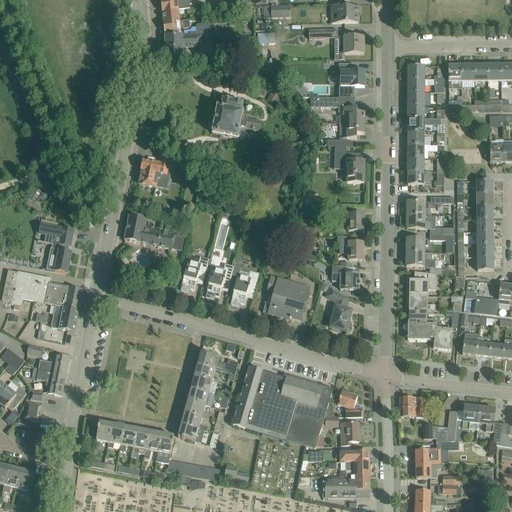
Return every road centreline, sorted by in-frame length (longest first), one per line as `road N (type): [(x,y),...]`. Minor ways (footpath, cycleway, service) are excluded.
road 1 (residential): [(386,378),(387,43)]
road 2 (tertiary): [(96,297),(143,70),(140,0)]
road 3 (residential): [(74,411),(173,429),(201,326)]
road 4 (residential): [(386,378),(201,326)]
road 5 (residential): [(385,511),(386,378)]
road 6 (residential): [(511,392),(386,378)]
road 7 (residential): [(387,43),(511,43)]
